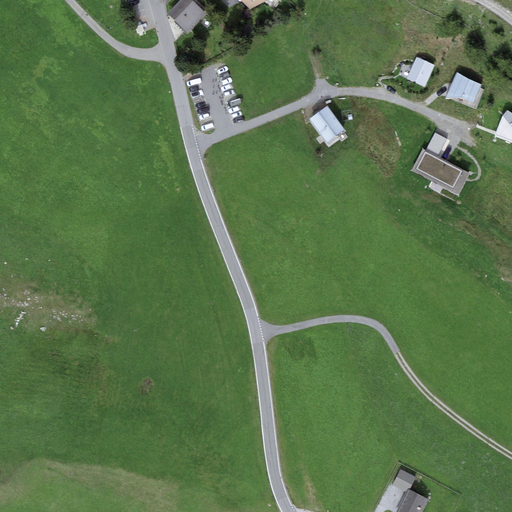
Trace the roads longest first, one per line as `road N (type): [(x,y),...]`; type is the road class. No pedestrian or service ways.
road 1 (tertiary): [(155,0),(213,212),(258,333),(274,461),(290,511)]
road 2 (track): [(258,333),(351,318),(382,326),(418,382),(511,455)]
